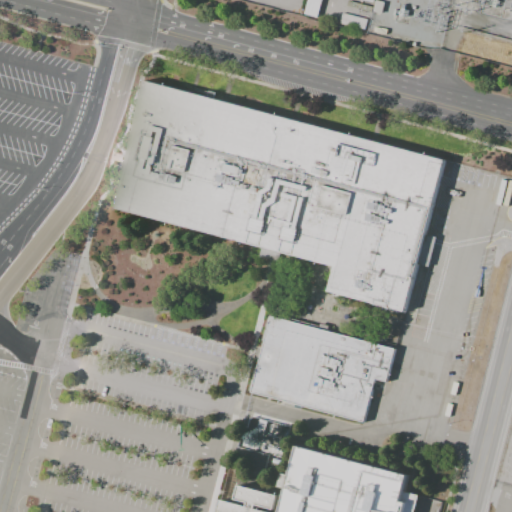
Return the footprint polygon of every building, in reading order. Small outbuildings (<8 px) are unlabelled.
[(316,17),(320,0),(306,0),(303,14),(316,17)] [(339,24),(364,29),(366,18),(341,14),(339,24)] [(111,211),(145,84),(445,164),(426,238),(435,241),(428,268),(419,266),(405,316),(328,295),(334,270),(111,211)] [(254,395),(274,317),(400,350),(391,384),(378,380),(366,424),(254,395)] [(222,511),(225,502),(250,508),(252,504),(239,501),(243,487),(282,497),(279,511),(260,507),(259,511),(263,511),(286,511),(304,449),(415,478),(411,494),(425,497),(420,511),(222,511)]
